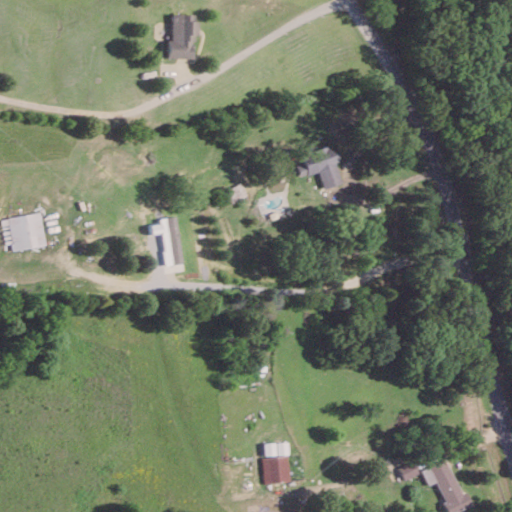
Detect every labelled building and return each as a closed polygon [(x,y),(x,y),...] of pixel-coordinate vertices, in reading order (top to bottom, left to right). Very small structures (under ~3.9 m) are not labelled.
[(170,39),(166,39),(165,57),(192,57),(193,20),(185,20),(185,13),(171,13),(170,39)] [(339,182),(334,161),(336,160),(332,143),(316,148),(318,155),(301,160),(304,174),(317,170),(322,187),(339,182)] [(42,244),(38,212),(0,216),(4,249),(42,244)] [(163,265),(180,262),(173,215),(155,217),(156,222),(146,224),(147,233),(159,231),(163,265)] [(262,483),(288,479),(285,451),(267,454),(266,447),(273,446),(272,441),(260,443),(262,456),(259,456),(262,483)] [(449,511),(465,506),(445,457),(418,468),(425,484),(433,481),(445,511),(449,511)] [(396,466),(402,479),(416,472),(410,460),(396,466)]
